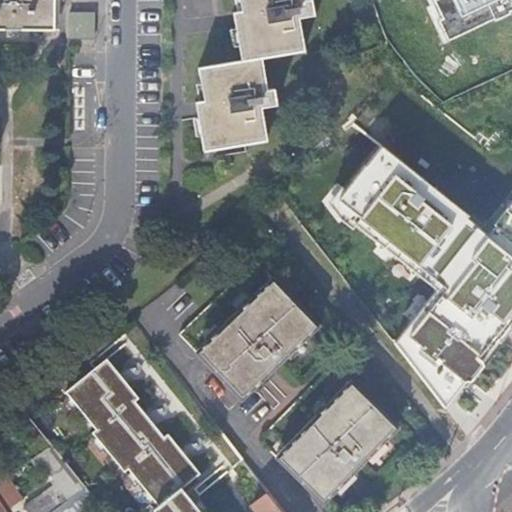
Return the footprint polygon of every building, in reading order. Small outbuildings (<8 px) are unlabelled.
[(0,0),(0,27),(49,28),(49,0),(0,0)] [(238,0),(240,12),(235,13),(232,13),(233,22),(234,29),(237,46),(240,61),(197,68),(200,83),(202,100),(197,102),(194,102),(196,112),(197,118),(200,135),(202,149),(264,139),(258,107),(274,104),(271,89),(264,90),(258,58),(301,50),(296,18),(312,15),(309,0),(301,1),(301,0),(238,0)] [(240,12),(238,0),(232,0),(235,13),(240,12)] [(511,0),(426,0),(449,43),(511,8),(511,0)] [(68,11),(67,37),(94,38),(95,12),(68,11)] [(237,46),(234,29),(229,30),(232,47),(237,46)] [(364,80),(423,141),(447,118),(388,57),(364,80)] [(194,84),(197,102),(202,100),(200,83),(194,84)] [(194,137),(200,135),(197,118),(191,119),(194,137)] [(465,211),(379,142),(363,161),(363,160),(335,194),(357,212),(352,219),(381,242),(385,237),(442,284),(394,343),(440,401),(511,312),(511,206),(497,224),(493,221),(482,235),(475,234),(458,220),(465,211)] [(271,280),(195,353),(240,401),(276,367),(318,327),(271,280)] [(109,354),(60,393),(155,511),(201,511),(185,491),(205,474),(109,354)] [(351,381),(275,455),(321,502),(356,467),(397,427),(351,381)] [(48,511),(61,503),(82,487),(47,445),(30,457),(39,471),(45,467),(56,483),(24,504),(29,511),(48,511)] [(72,511),(91,498),(82,487),(61,503),(68,511),(72,511)] [(280,511),(266,493),(251,505),(255,511),(280,511)]
